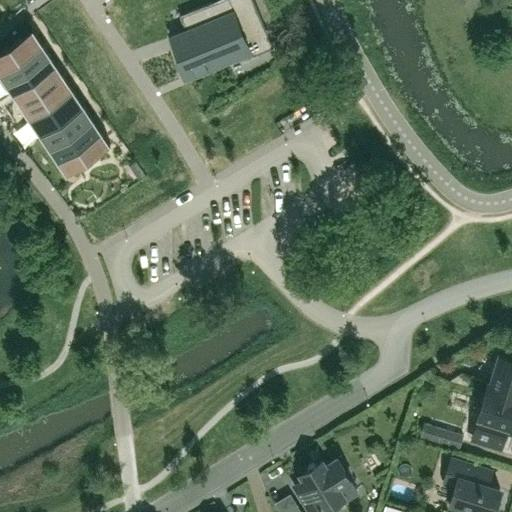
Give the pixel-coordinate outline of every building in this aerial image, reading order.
[(184,44),(176,47),(185,78),(233,57),(234,62),(273,46),(254,0),(212,0),(179,14),(186,29),(179,32),(184,44)] [(0,74),(66,172),(67,171),(66,169),(107,142),(108,143),(110,142),(32,27),(30,28),(32,30),(0,51),(0,74)] [(511,353),(498,349),(489,378),(487,377),(481,394),(511,403),(511,353)] [(461,370),(449,379),(468,385),(471,373),(461,370)] [(511,430),(511,403),(481,394),(473,419),(476,420),(470,439),(501,449),(508,429),(511,430)] [(459,447),(463,433),(425,421),(420,435),(459,447)] [(356,489),(350,480),(351,479),(337,457),(325,464),(322,458),(301,470),(305,476),(295,482),(310,508),(318,503),(319,505),(322,504),(323,506),(342,494),(344,497),(356,489)] [(500,487),(487,483),(491,469),(451,457),(444,479),(452,482),(452,481),(456,483),(449,505),(467,511),(469,505),(492,511),(500,487)] [(302,511),(296,502),(281,511),(302,511)] [(408,511),(409,510),(385,503),(382,511),(408,511)]
